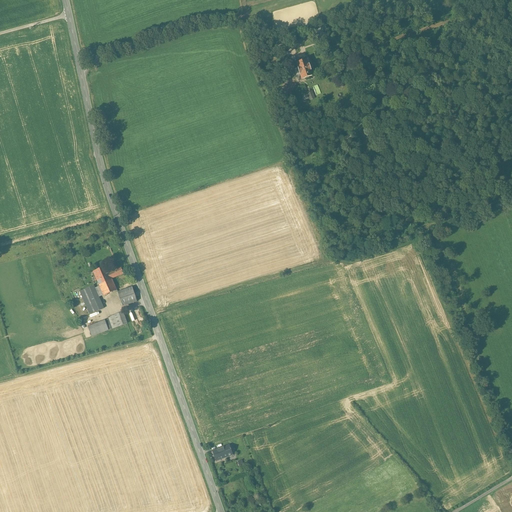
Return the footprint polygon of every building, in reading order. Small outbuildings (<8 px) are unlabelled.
[(309,57),(299,61),(305,77),(315,73),(309,57)] [(106,266),(93,272),(99,284),(112,279),(109,272),(106,266)] [(121,267),(109,272),(112,279),(123,274),(121,267)] [(112,279),(99,284),(99,286),(103,295),(104,296),(117,290),(112,279)] [(94,285),(79,291),(90,315),(104,308),(99,297),(95,288),(94,285)] [(99,286),(95,288),(99,297),(103,295),(99,286)] [(132,287),(117,292),(122,306),(137,301),(132,287)] [(123,312),(115,315),(119,326),(127,323),(123,312)] [(115,315),(108,318),(109,319),(112,329),(119,326),(115,315)] [(105,320),(99,322),(103,332),(109,330),(105,320)] [(99,322),(88,327),(92,337),(103,332),(99,322)] [(229,445),(212,451),(216,461),(226,458),(233,455),(229,445)]
